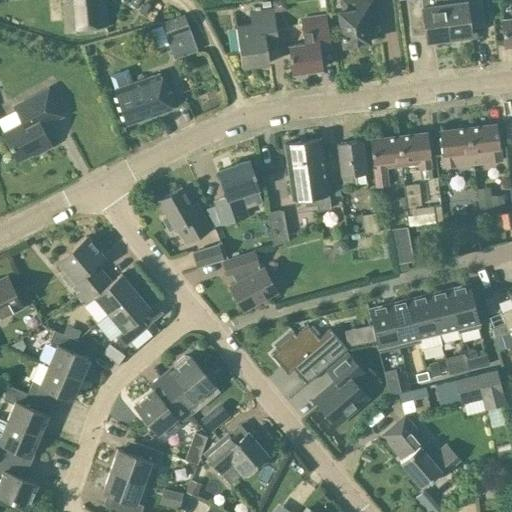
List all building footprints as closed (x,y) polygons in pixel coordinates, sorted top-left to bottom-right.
[(63,0),(66,29),(107,26),(105,0),(63,0)] [(339,0),(341,11),(338,11),(343,47),(370,43),(368,22),(380,20),(377,0),(339,0)] [(426,43),(449,40),(443,0),(405,0),(411,36),(425,34),(426,43)] [(472,37),(470,28),(485,27),(481,0),(443,0),(449,40),(472,37)] [(511,1),(501,2),(503,19),(501,19),(504,46),(511,45),(511,1)] [(249,12),(251,24),(236,26),(242,68),(269,64),(267,46),(278,45),(273,8),(249,12)] [(198,50),(184,13),(160,22),(166,38),(167,38),(175,59),(198,50)] [(322,68),(319,52),(331,50),(326,14),(301,17),(305,43),(288,46),(292,73),(294,72),(294,75),(298,77),(305,76),(308,74),(307,70),(322,68)] [(172,109),(172,107),(177,105),(173,93),(167,95),(160,73),(132,83),(128,69),(109,75),(126,125),(172,109)] [(22,123),(2,133),(17,162),(33,154),(34,156),(52,147),(42,127),(63,117),(49,88),(14,106),(22,123)] [(497,124),(469,127),(473,165),(501,162),(497,124)] [(439,130),(442,156),(443,168),(473,165),(469,127),(439,130)] [(419,172),(432,170),(427,132),(398,135),(402,167),(418,165),(419,172)] [(387,169),(402,167),(398,135),(369,139),(375,187),(389,186),(387,169)] [(291,198),(315,195),(317,211),(331,209),(321,139),(284,144),(291,198)] [(340,175),(342,175),(343,188),(357,186),(356,173),(366,172),(362,141),(337,144),(340,175)] [(241,195),(258,189),(249,160),(218,171),(226,195),(213,199),(222,225),(248,216),(241,195)] [(491,194),(490,186),(476,188),(478,209),(505,206),(504,193),(491,194)] [(169,232),(174,229),(175,230),(177,228),(186,243),(213,228),(197,201),(191,205),(181,187),(158,201),(167,215),(161,218),(169,232)] [(283,209),(267,213),(273,246),(289,241),(283,209)] [(511,212),(501,214),(503,229),(511,227),(511,212)] [(376,213),(362,215),(365,233),(379,230),(376,213)] [(435,213),(414,216),(414,218),(408,219),(409,227),(436,223),(435,213)] [(390,228),(397,262),(414,259),(407,224),(390,228)] [(76,293),(77,295),(105,273),(97,264),(104,258),(87,237),(58,260),(68,272),(62,277),(71,287),(72,286),(77,292),(76,293)] [(192,252),(196,268),(222,260),(224,259),(219,243),(192,252)] [(233,274),(237,282),(229,286),(243,311),(277,292),(263,267),(259,269),(258,266),(260,265),(256,249),(224,259),(222,260),(226,276),(233,274)] [(112,282),(105,273),(77,295),(85,305),(94,297),(109,314),(136,292),(121,274),(112,282)] [(0,318),(22,307),(9,278),(0,282),(0,318)] [(449,289),(460,332),(480,327),(469,284),(449,289)] [(449,289),(429,294),(439,331),(457,327),(458,333),(460,332),(449,289)] [(149,327),(141,317),(150,309),(136,292),(109,314),(123,331),(116,336),(125,347),(149,327)] [(511,307),(500,313),(504,323),(511,319),(511,293),(509,295),(511,301),(511,307)] [(429,294),(409,299),(419,336),(439,331),(429,294)] [(409,299),(389,304),(400,347),(420,342),(419,336),(409,299)] [(379,352),(400,347),(389,304),(368,309),(379,352)] [(307,384),(347,348),(330,328),(318,338),(307,325),(296,334),(293,331),(275,347),(278,350),(271,355),(287,374),(301,362),(305,367),(297,373),(307,384)] [(355,342),(373,337),(370,325),(352,329),(355,342)] [(49,342),(57,345),(48,366),(80,379),(89,358),(77,353),(82,342),(54,331),(49,342)] [(488,364),(486,353),(465,358),(468,369),(488,364)] [(349,354),(328,372),(338,383),(317,401),(334,421),(366,395),(354,382),(365,373),(349,354)] [(168,388),(190,416),(219,392),(190,356),(188,358),(186,357),(184,356),(175,363),(175,366),(176,367),(170,372),(167,369),(158,376),(168,388)] [(48,366),(40,385),(33,382),(28,393),(9,385),(9,387),(55,405),(59,395),(72,400),(80,379),(48,366)] [(497,369),(455,380),(461,403),(481,398),(484,409),(505,403),(497,369)] [(168,388),(158,376),(149,384),(153,389),(134,406),(157,434),(177,417),(182,423),(190,416),(168,388)] [(14,403),(7,421),(0,418),(0,420),(39,437),(44,424),(47,425),(55,405),(9,387),(4,399),(14,403)] [(402,460),(399,462),(421,488),(439,472),(441,475),(459,459),(447,445),(431,459),(424,451),(430,445),(404,416),(381,436),(402,460)] [(0,444),(3,446),(0,452),(0,457),(28,468),(37,447),(35,447),(39,437),(0,420),(0,444)] [(230,484),(243,473),(244,475),(267,456),(248,433),(228,449),(219,438),(203,451),(230,484)] [(195,434),(191,446),(203,450),(207,438),(195,434)] [(143,483),(150,463),(158,465),(163,453),(126,440),(122,452),(117,450),(110,471),(143,483)] [(511,449),(497,453),(499,465),(511,461),(511,449)] [(25,477),(28,468),(0,457),(0,496),(27,508),(38,484),(32,482),(33,480),(25,477)] [(141,511),(144,506),(136,503),(143,483),(110,471),(102,492),(107,494),(103,505),(121,511),(141,511)] [(164,487),(159,501),(180,507),(184,493),(164,487)]
